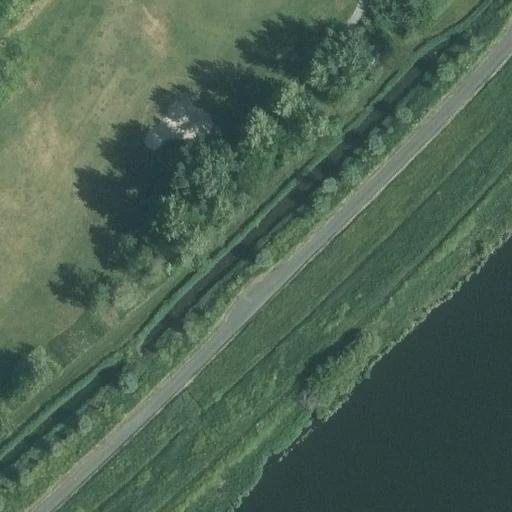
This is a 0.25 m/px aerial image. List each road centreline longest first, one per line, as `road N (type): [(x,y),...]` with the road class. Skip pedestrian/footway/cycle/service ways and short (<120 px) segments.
road 1 (unclassified): [(511,42),(42,511)]
road 2 (unknown): [(511,159),(364,313),(151,511)]
